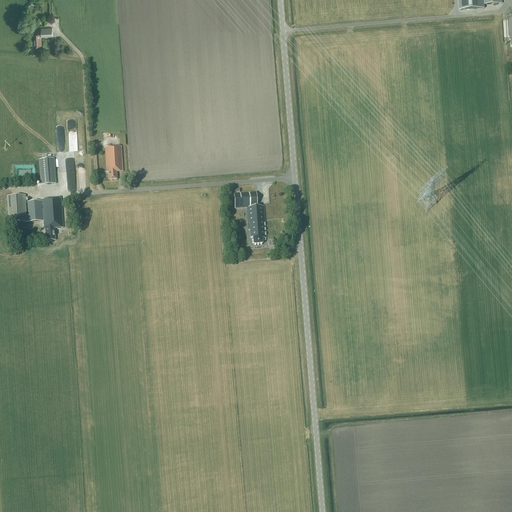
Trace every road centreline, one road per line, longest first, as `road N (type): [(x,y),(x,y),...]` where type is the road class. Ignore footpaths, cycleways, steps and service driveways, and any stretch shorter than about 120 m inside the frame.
road 1 (tertiary): [(325,511),(296,170)]
road 2 (unclassified): [(296,170),(92,185),(80,53)]
road 3 (tertiary): [(296,170),(281,0)]
